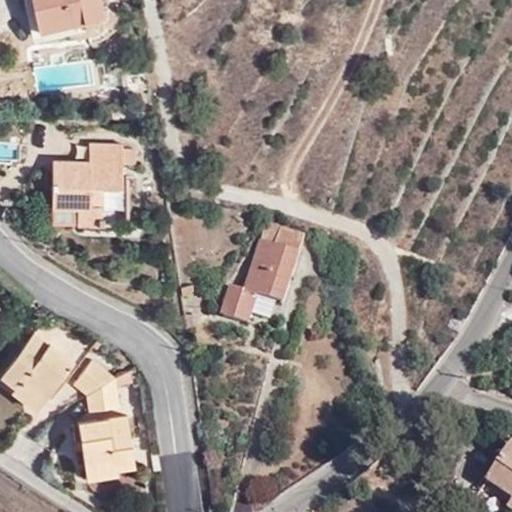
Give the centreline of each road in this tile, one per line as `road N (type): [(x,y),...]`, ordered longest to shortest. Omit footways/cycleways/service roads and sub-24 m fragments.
road 1 (residential): [(0,239),(27,267),(159,341),(190,511)]
road 2 (residential): [(511,265),(452,366),(402,425),(272,511)]
